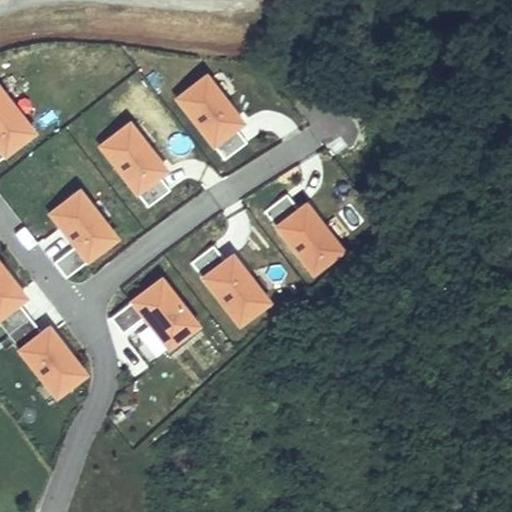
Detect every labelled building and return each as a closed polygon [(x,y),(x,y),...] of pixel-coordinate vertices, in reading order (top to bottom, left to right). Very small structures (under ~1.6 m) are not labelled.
[(242,122),(205,75),(175,98),(223,159),(245,142),(234,128),(242,122)] [(0,157),(33,132),(0,89),(0,157)] [(165,170),(128,123),(99,146),(147,207),(169,190),(158,176),(165,170)] [(73,245),(52,261),(64,277),(115,238),(78,190),(48,213),(73,245)] [(310,273),(340,250),(303,203),(295,208),(284,194),(262,212),(310,273)] [(237,325),(267,301),(230,254),(222,260),(211,246),(189,263),(237,325)] [(0,327),(6,335),(28,318),(17,302),(24,297),(0,265),(0,327)] [(196,325),(159,278),(109,317),(121,333),(142,316),(147,323),(166,347),(167,348),(196,325)] [(28,318),(6,335),(54,397),(84,373),(47,326),(39,332),(28,318)] [(154,357),(166,347),(147,323),(135,333),(154,357)]
